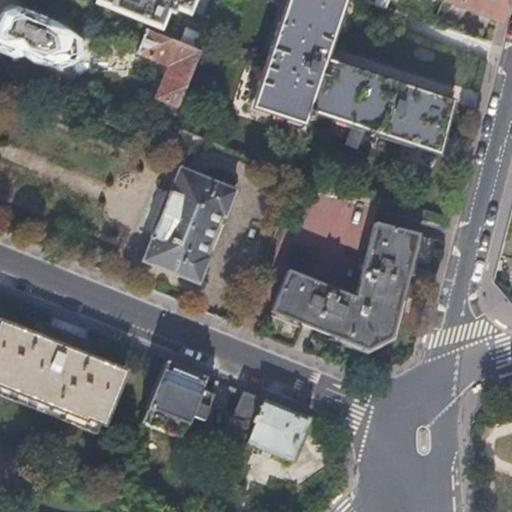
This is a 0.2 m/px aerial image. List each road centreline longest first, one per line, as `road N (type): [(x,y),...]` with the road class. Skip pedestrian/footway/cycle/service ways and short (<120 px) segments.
road 1 (residential): [(0,261),(364,403),(400,408)]
road 2 (residential): [(511,82),(444,381)]
